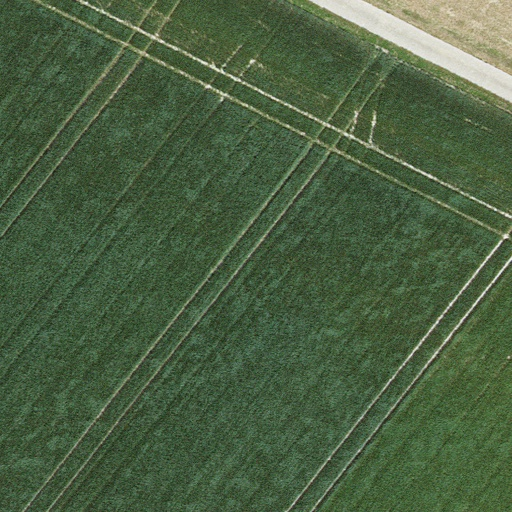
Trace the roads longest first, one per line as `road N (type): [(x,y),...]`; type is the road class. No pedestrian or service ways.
road 1 (motorway): [(105,511),(511,340)]
road 2 (motorway): [(220,0),(0,89)]
road 3 (track): [(511,92),(328,0)]
